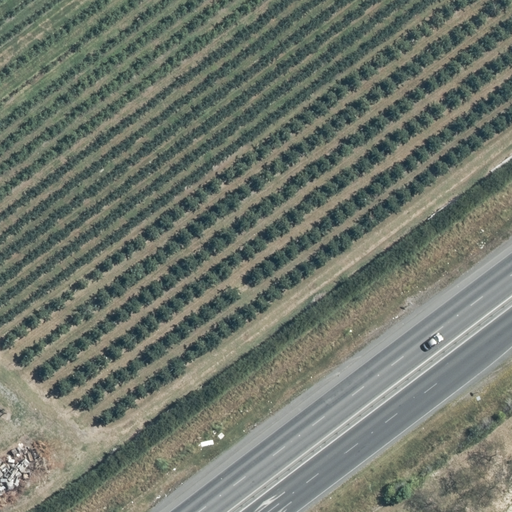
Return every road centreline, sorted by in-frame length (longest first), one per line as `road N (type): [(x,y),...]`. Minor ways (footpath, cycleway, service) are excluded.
road 1 (trunk): [(200,511),(511,284)]
road 2 (trunk): [(511,327),(269,511)]
